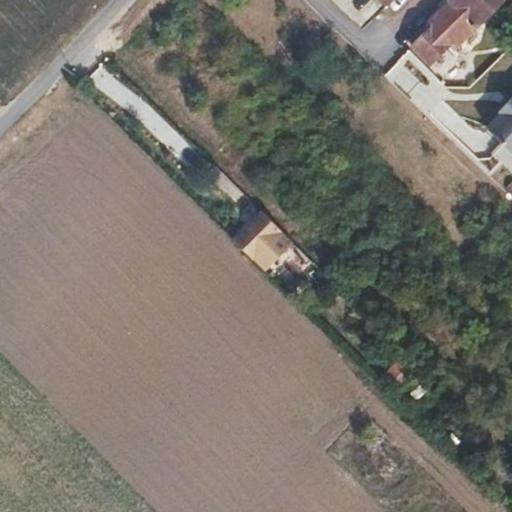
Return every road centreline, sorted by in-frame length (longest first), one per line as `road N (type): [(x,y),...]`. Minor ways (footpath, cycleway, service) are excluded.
road 1 (residential): [(118,0),(0,125)]
road 2 (unknown): [(313,0),(356,33),(378,32),(414,0)]
